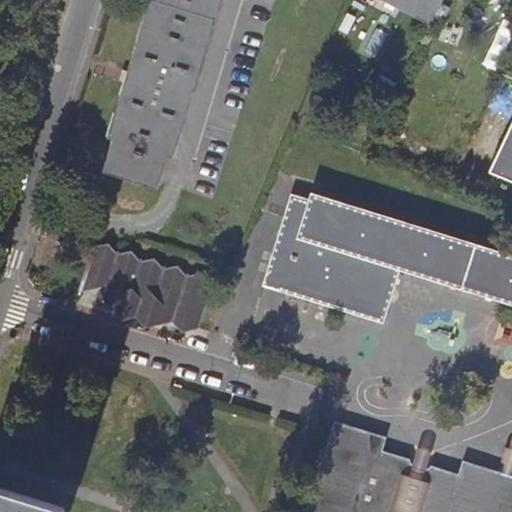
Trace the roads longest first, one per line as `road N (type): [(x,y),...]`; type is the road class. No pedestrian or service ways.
road 1 (residential): [(0,304),(313,404)]
road 2 (residential): [(85,0),(0,286)]
